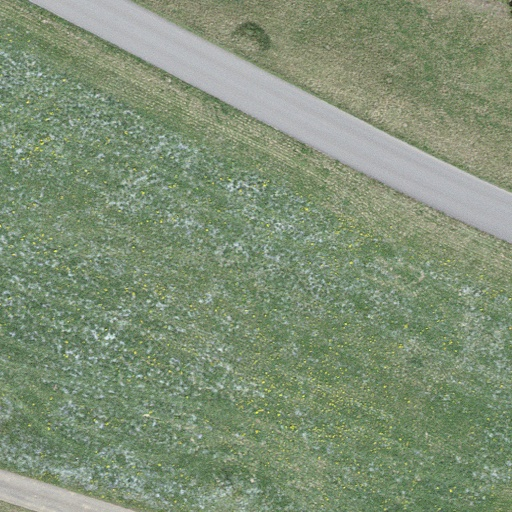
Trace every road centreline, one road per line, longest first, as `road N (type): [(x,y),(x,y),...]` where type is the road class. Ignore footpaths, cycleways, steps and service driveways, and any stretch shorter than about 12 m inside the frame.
road 1 (unclassified): [(511,218),(363,157),(65,0)]
road 2 (unknown): [(511,422),(412,511)]
